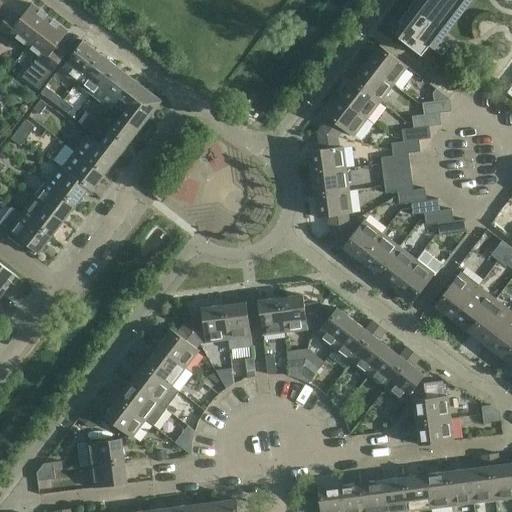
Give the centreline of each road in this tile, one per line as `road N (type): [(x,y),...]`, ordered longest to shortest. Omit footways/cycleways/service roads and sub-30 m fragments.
road 1 (residential): [(511,143),(465,102),(432,149),(436,182),(483,222)]
road 2 (residential): [(192,99),(62,0)]
road 3 (residential): [(274,467),(152,488)]
road 4 (residential): [(57,289),(121,204),(123,188)]
